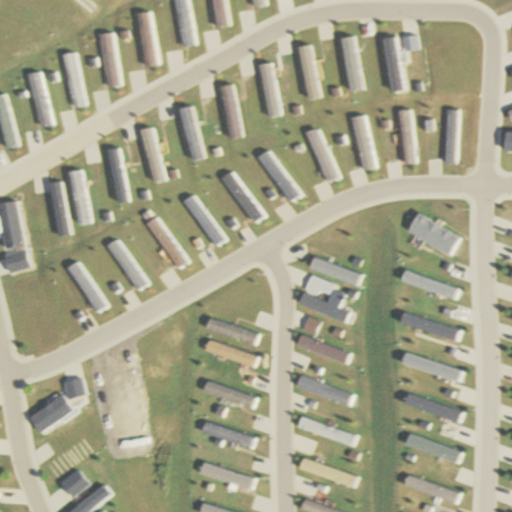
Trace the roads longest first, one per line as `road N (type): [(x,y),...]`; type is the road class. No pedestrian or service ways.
road 1 (residential): [(489,511),(485,43),(465,15),(328,11),(283,24),(0,184)]
road 2 (residential): [(511,187),(376,199),(18,377)]
road 3 (residential): [(286,511),(270,252)]
road 4 (residential): [(57,511),(0,330)]
